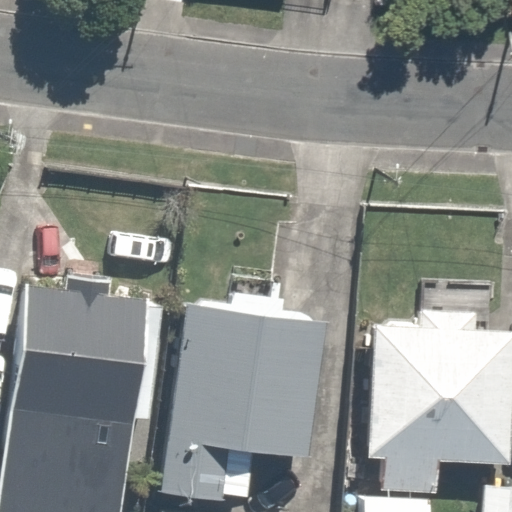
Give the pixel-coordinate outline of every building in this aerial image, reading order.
[(511,0),(488,0),(488,7),(511,9),(511,0)] [(147,282),(124,280),(2,267),(0,281),(0,511),(100,511),(111,408),(134,410),(147,282)] [(210,289),(164,285),(145,481),(207,487),(211,439),(290,447),(304,305),(269,301),(271,281),(211,275),(210,289)] [(368,441),(365,483),(346,481),(344,511),(415,511),(417,493),(421,446),(490,451),(500,314),(453,311),(454,296),(405,293),(404,310),(359,307),(350,440),(368,441)] [(511,511),(511,474),(470,471),(466,511),(511,511)]
